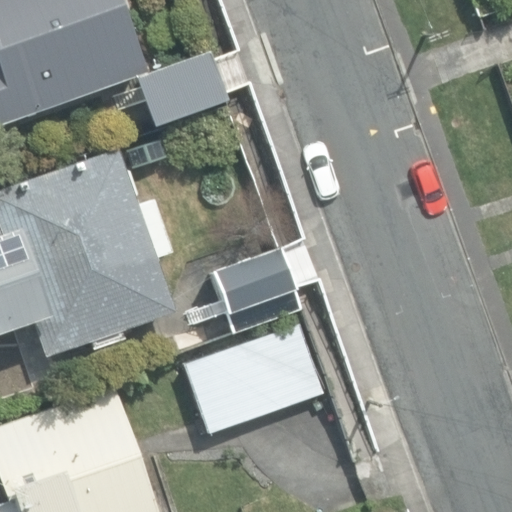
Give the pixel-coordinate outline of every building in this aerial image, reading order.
[(0,0),(0,126),(133,81),(150,128),(222,102),(205,55),(143,78),(116,0),(0,0)] [(0,275),(11,272),(39,355),(85,340),(89,352),(126,340),(122,328),(170,311),(152,257),(167,252),(148,197),(132,202),(114,145),(0,182),(0,275)] [(205,273),(220,312),(287,286),(272,247),(205,273)] [(200,435),(323,395),(295,310),(196,343),(201,357),(177,365),(200,435)] [(151,511),(108,387),(0,424),(0,511),(151,511)]
